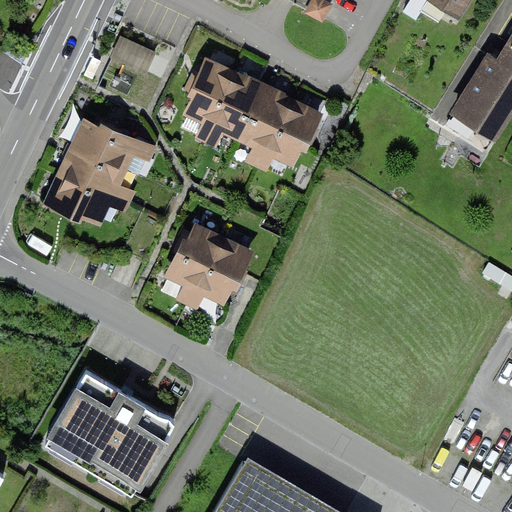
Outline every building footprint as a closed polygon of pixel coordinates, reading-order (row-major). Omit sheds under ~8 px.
[(335,0),(312,0),(308,8),(325,18),(336,0),(335,0)] [(413,0),(409,8),(420,13),(426,0),(413,0)] [(435,0),(461,15),(470,0),(435,0)] [(17,28),(0,17),(0,51),(2,52),(17,28)] [(149,70),(159,47),(124,32),(114,55),(149,70)] [(511,38),(499,58),(511,66),(511,38)] [(491,53),(447,124),(463,133),(470,122),(494,137),(511,108),(511,66),(499,58),(491,53)] [(236,67),(206,54),(173,124),(203,138),(236,67)] [(266,81),(236,67),(203,138),(233,152),(266,81)] [(296,95),(266,81),(233,152),(263,166),(296,95)] [(326,109),(296,95),(263,166),(293,179),(326,109)] [(85,115),(71,144),(133,172),(147,142),(85,115)] [(71,144),(58,174),(120,202),(133,172),(71,144)] [(58,174),(44,203),(107,231),(120,202),(58,174)] [(229,311),(254,249),(188,223),(163,284),(229,311)] [(511,275),(490,262),(484,272),(511,289),(511,275)] [(175,421),(87,370),(53,428),(140,480),(175,421)] [(349,511),(348,511),(347,511),(329,511),(243,461),(213,511),(349,511)]
